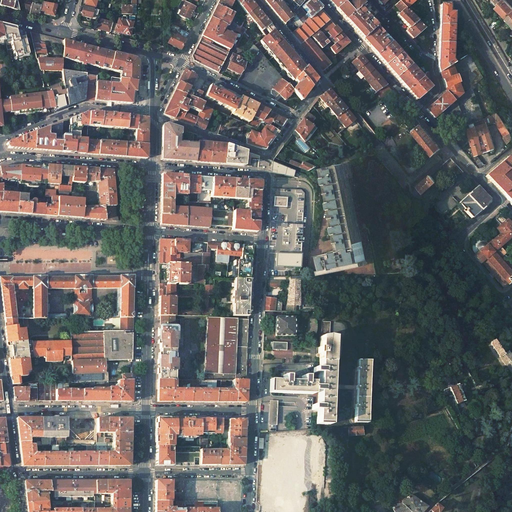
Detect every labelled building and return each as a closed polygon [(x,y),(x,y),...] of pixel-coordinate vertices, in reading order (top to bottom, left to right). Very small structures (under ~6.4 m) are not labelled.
[(10,9),(19,11),(16,0),(0,0),(2,7),(10,9)] [(218,0),(216,6),(227,11),(232,0),(218,0)] [(235,0),(239,5),(247,15),(255,7),(249,0),(235,0)] [(284,9),(277,0),(269,7),(275,15),(284,9)] [(282,1),(281,0),(277,0),(284,9),(287,7),(282,1)] [(293,0),(292,2),(287,8),(292,13),(293,14),(296,10),(298,8),(301,5),(305,0),(293,0)] [(307,15),(309,18),(319,9),(311,0),(310,0),(303,7),(308,13),(307,15)] [(327,0),(336,9),(343,2),(341,0),(327,0)] [(363,4),(359,0),(352,0),(346,6),(343,2),(336,9),(345,20),(359,8),(363,4)] [(415,0),(400,0),(399,2),(405,8),(406,9),(415,0)] [(511,13),(511,7),(505,0),(503,0),(499,4),(500,5),(497,8),(501,12),(505,17),(507,18),(511,13)] [(178,9),(181,10),(178,15),(188,20),(194,7),(185,2),(185,3),(182,1),(180,2),(178,7),(178,9)] [(56,6),(42,2),(41,6),(40,11),(47,12),(46,14),(54,16),(56,6)] [(405,8),(399,2),(388,12),(390,14),(396,9),(400,13),(405,8)] [(31,6),(29,14),(39,16),(40,11),(41,6),(32,3),(31,6)] [(449,5),(440,5),(439,25),(439,43),(438,67),(439,72),(452,64),(454,63),(451,60),(452,55),(452,53),(452,43),(453,13),(448,13),(449,5)] [(121,6),(121,14),(131,15),(131,6),(121,6)] [(228,24),(233,14),(227,11),(216,6),(210,19),(225,26),(226,26),(227,27),(228,24)] [(92,14),(97,15),(98,10),(83,7),(81,16),(91,18),(92,14)] [(245,17),(250,23),(253,21),(261,31),(265,28),(270,24),(255,7),(247,15),(245,17)] [(308,19),(298,8),(296,10),(293,14),(302,25),(305,22),(305,21),(308,19)] [(366,15),(359,8),(345,20),(362,39),(376,27),(369,19),(373,16),(370,12),(366,15)] [(406,9),(405,8),(400,13),(397,15),(409,28),(417,21),(407,10),(406,9)] [(289,15),(284,9),(275,15),(282,23),(291,16),(289,15)] [(305,22),(302,25),(299,27),(291,34),(300,45),(308,38),(310,36),(329,20),(319,9),(309,18),(308,19),(305,21),(305,22)] [(299,27),(302,25),(293,14),(292,15),(298,23),(297,24),(299,27)] [(293,19),(291,16),(282,23),(284,26),(293,19)] [(225,27),(226,26),(225,26),(210,19),(201,36),(210,41),(227,49),(229,50),(231,45),(233,45),(234,42),(233,42),(236,37),(223,30),(224,27),(225,27)] [(299,27),(297,24),(293,19),(284,26),(291,34),(299,27)] [(96,29),(110,32),(110,31),(112,23),(99,20),(96,29)] [(128,36),(129,35),(131,30),(130,30),(132,23),(126,21),(126,22),(118,20),(117,24),(115,32),(123,34),(124,34),(124,35),(125,35),(125,36),(126,36),(127,36),(128,36)] [(310,36),(321,49),(326,44),(331,40),(340,32),(329,20),(310,36)] [(424,29),(417,21),(409,28),(405,31),(412,39),(424,29)] [(23,30),(0,24),(3,35),(4,37),(5,41),(7,50),(13,48),(16,58),(29,55),(23,30)] [(188,34),(180,30),(179,29),(180,28),(171,24),(168,30),(173,32),(167,44),(180,50),(185,40),(188,34)] [(240,29),(228,24),(227,27),(228,27),(230,28),(232,29),(238,32),(240,29)] [(296,56),(287,45),(283,41),(270,24),(265,28),(269,33),(265,37),(259,41),(293,82),(294,81),(295,79),(305,67),(299,59),(296,56)] [(383,34),(376,27),(362,39),(370,48),(377,41),(376,40),(383,34)] [(32,39),(32,40),(45,43),(53,45),(55,38),(30,32),(32,39)] [(335,54),(349,42),(340,32),(331,40),(334,44),(333,45),(330,48),(335,54)] [(377,41),(370,48),(371,49),(378,43),(377,43),(385,36),(383,34),(376,40),(377,41)] [(209,44),(210,41),(201,36),(191,56),(193,61),(217,73),(227,53),(229,50),(227,49),(225,52),(209,44)] [(390,43),(385,36),(377,43),(378,43),(371,49),(377,55),(390,43)] [(330,65),(308,38),(300,45),(322,71),(330,65)] [(32,40),(39,70),(61,71),(62,60),(49,59),(45,43),(32,40)] [(104,67),(120,71),(120,73),(122,73),(122,77),(119,76),(119,79),(119,80),(124,80),(134,82),(137,82),(137,66),(137,63),(134,59),(131,58),(86,46),(63,40),(62,44),(62,47),(62,55),(62,58),(84,64),(85,62),(101,66),(100,68),(103,69),(104,67)] [(399,52),(390,43),(377,55),(385,65),(399,52)] [(248,53),(254,56),(257,51),(253,46),(252,45),(248,53)] [(475,49),(473,45),(454,57),(457,61),(474,50),(476,49),(475,49)] [(332,57),(333,56),(335,54),(330,48),(329,48),(326,51),(332,57)] [(399,52),(385,65),(396,78),(410,65),(403,57),(399,52)] [(241,59),(231,55),(229,59),(231,60),(227,69),(234,72),(235,74),(236,75),(238,74),(239,75),(244,64),(240,61),(241,59)] [(358,70),(366,62),(361,57),(358,56),(352,61),(351,63),(358,70)] [(364,77),(373,70),(372,69),(366,62),(358,70),(363,76),(364,77)] [(452,64),(439,72),(440,75),(442,79),(442,80),(456,75),(455,74),(454,70),(452,64)] [(421,77),(410,65),(396,78),(407,90),(421,77)] [(305,67),(295,79),(294,81),(296,82),(297,84),(292,91),(293,91),(301,101),(316,80),(305,67)] [(193,80),(195,76),(184,70),(178,83),(189,88),(193,80)] [(373,70),(364,77),(364,78),(370,85),(379,77),(374,71),(373,70)] [(84,100),(86,75),(86,74),(61,71),(62,76),(64,89),(66,101),(67,106),(84,100)] [(430,88),(428,73),(426,73),(423,79),(421,77),(407,90),(416,100),(430,88)] [(86,75),(84,100),(94,101),(95,76),(86,75)] [(456,75),(442,80),(445,88),(459,84),(456,75)] [(377,92),(387,86),(380,78),(379,77),(370,85),(371,86),(377,92)] [(0,79),(0,126),(1,126),(0,113),(0,112),(10,112),(10,113),(17,112),(18,114),(25,114),(25,112),(33,111),(33,113),(40,112),(40,110),(48,109),(44,88),(24,90),(15,91),(15,97),(8,98),(4,98),(2,79),(0,79)] [(276,93),(278,95),(287,85),(281,79),(272,89),(276,93)] [(200,89),(206,92),(210,86),(209,86),(210,83),(205,80),(200,89)] [(95,83),(94,101),(108,102),(109,94),(110,85),(95,83)] [(174,91),(184,95),(189,97),(197,101),(198,100),(201,93),(189,88),(178,83),(174,91)] [(462,94),(459,84),(445,88),(444,89),(446,92),(453,101),(462,94)] [(285,100),(293,91),(292,91),(289,87),(287,85),(278,95),(285,100)] [(220,105),(233,111),(238,100),(232,96),(216,88),(216,89),(210,86),(206,92),(204,97),(215,103),(215,104),(220,106),(220,105)] [(377,92),(372,95),(377,101),(383,98),(388,95),(393,93),(387,86),(377,92)] [(54,103),(66,101),(64,89),(61,89),(57,90),(56,89),(54,89),(54,91),(52,91),(54,103)] [(329,89),(319,97),(327,107),(337,99),(329,89)] [(186,111),(197,116),(202,106),(203,104),(201,103),(197,101),(189,97),(187,102),(182,100),(184,95),(174,91),(162,115),(193,127),(193,125),(195,121),(183,117),(186,111)] [(446,92),(426,110),(433,118),(453,101),(446,92)] [(231,114),(249,122),(252,116),(257,106),(239,97),(238,100),(233,111),(231,114)] [(286,103),(276,97),(274,100),(285,106),(286,103)] [(337,99),(327,107),(336,117),(346,109),(337,99)] [(213,107),(202,102),(201,103),(203,104),(202,106),(211,111),(212,109),(213,107)] [(211,111),(202,106),(197,116),(195,121),(193,125),(203,130),(203,131),(211,111)] [(252,116),(261,121),(268,111),(257,106),(252,116)] [(346,109),(336,117),(345,128),(355,120),(346,109)] [(261,121),(270,125),(272,122),(276,115),(268,111),(261,121)] [(88,114),(87,126),(100,127),(101,114),(92,113),(88,114)] [(307,113),(292,134),(296,139),(299,136),(304,142),(308,139),(315,129),(309,124),(313,119),(307,113)] [(511,135),(502,119),(497,113),(490,116),(492,121),(492,123),(496,123),(504,136),(504,138),(507,144),(509,143),(511,139),(511,135)] [(79,126),(87,126),(88,114),(84,114),(84,115),(80,115),(80,116),(79,126)] [(100,127),(116,129),(116,115),(101,114),(100,127)] [(126,130),(126,116),(116,115),(116,129),(126,130)] [(286,120),(276,115),(272,122),(274,123),(282,127),(286,120)] [(476,128),(487,124),(488,124),(492,123),(492,121),(490,116),(490,115),(485,118),(485,119),(474,122),(476,127),(476,128)] [(63,122),(62,137),(62,140),(61,142),(60,152),(69,153),(70,150),(72,149),(72,147),(77,147),(77,152),(78,152),(79,152),(80,153),(81,153),(81,154),(85,154),(86,140),(86,138),(87,126),(79,126),(80,116),(75,117),(74,117),(75,120),(74,121),(73,119),(70,119),(63,122)] [(126,130),(135,130),(136,117),(126,116),(126,130)] [(249,122),(247,125),(256,129),(260,123),(261,121),(252,116),(249,122)] [(135,134),(134,144),(147,146),(147,118),(136,117),(135,130),(135,134)] [(401,125),(396,117),(382,125),(387,135),(402,128),(401,125)] [(57,133),(48,132),(47,136),(54,136),(58,136),(60,137),(62,137),(63,122),(48,127),(48,131),(57,130),(57,133)] [(495,149),(487,124),(476,128),(476,127),(467,130),(472,147),(473,146),(475,156),(469,158),(478,168),(479,167),(481,167),(484,165),(477,156),(488,152),(489,156),(494,153),(495,149)] [(161,141),(161,160),(173,161),(175,161),(177,161),(178,161),(184,159),(184,161),(185,162),(187,162),(195,163),(196,150),(196,147),(196,143),(196,142),(193,142),(193,135),(192,134),(188,132),(182,130),(177,130),(177,129),(165,125),(161,127),(161,134),(161,141)] [(442,148),(421,125),(418,128),(412,132),(433,156),(442,148)] [(265,150),(278,132),(271,128),(269,127),(267,126),(267,127),(264,126),(258,136),(249,132),(246,144),(265,150)] [(53,139),(54,136),(47,136),(48,132),(48,131),(48,127),(35,132),(33,150),(60,152),(61,142),(55,141),(53,139)] [(35,132),(6,143),(8,148),(33,150),(35,132)] [(89,140),(86,140),(85,154),(98,155),(99,141),(89,140)] [(98,155),(123,157),(125,143),(99,141),(98,155)] [(123,157),(146,159),(147,146),(134,144),(128,144),(125,143),(123,157)] [(225,145),(196,143),(196,147),(196,150),(195,163),(223,165),(225,145)] [(223,165),(258,167),(259,156),(225,145),(223,165)] [(511,168),(511,163),(507,158),(485,176),(502,195),(511,185),(511,177),(507,173),(511,168)] [(290,160),(288,163),(307,171),(314,168),(302,162),(300,165),(290,160)] [(272,162),(271,173),(273,173),(275,173),(277,174),(293,177),(294,171),(272,162)] [(323,254),(326,270),(346,266),(366,262),(362,241),(359,242),(343,164),(343,163),(342,163),(327,167),(332,191),(337,215),(342,240),(344,250),(323,254)] [(471,181),(455,163),(452,165),(458,172),(459,172),(469,183),(471,181)] [(26,182),(26,186),(38,187),(38,180),(46,180),(47,166),(42,165),(42,168),(19,166),(18,180),(18,181),(26,182)] [(0,180),(0,181),(18,180),(19,166),(0,167),(0,180)] [(60,167),(47,166),(46,180),(45,184),(58,185),(58,184),(59,176),(60,167)] [(72,168),(60,167),(59,176),(62,176),(69,177),(68,184),(71,184),(71,182),(72,168)] [(85,168),(72,168),(71,182),(84,183),(84,182),(85,168)] [(93,182),(97,182),(98,182),(98,179),(113,178),(112,171),(85,168),(84,182),(93,182)] [(161,174),(160,185),(174,186),(174,175),(161,174)] [(186,193),(186,176),(174,175),(174,186),(176,186),(175,195),(186,196),(186,193)] [(431,176),(430,175),(417,187),(423,194),(436,182),(431,176)] [(199,177),(186,176),(186,193),(198,194),(198,192),(199,177)] [(211,178),(199,177),(198,192),(211,193),(211,178)] [(113,178),(98,179),(98,182),(97,182),(98,206),(98,207),(104,206),(114,206),(115,206),(113,178)] [(233,180),(211,178),(211,193),(210,197),(232,199),(233,189),(233,180)] [(233,189),(245,190),(246,181),(233,180),(233,189)] [(248,191),(259,192),(260,182),(248,181),(247,191),(248,191)] [(61,184),(58,184),(58,185),(58,192),(69,192),(71,193),(71,184),(68,184),(61,184)] [(0,185),(0,212),(16,214),(17,203),(17,195),(13,194),(1,193),(1,185),(0,185)] [(174,186),(160,185),(160,187),(172,188),(172,195),(175,195),(176,186),(174,186)] [(511,185),(502,195),(508,201),(508,202),(511,206),(511,185)] [(160,187),(160,200),(172,200),(172,195),(172,188),(160,187)] [(488,200),(476,187),(470,193),(469,193),(466,196),(458,203),(471,218),(480,211),(483,208),(488,203),(488,200)] [(273,188),(268,265),(276,266),(297,267),(300,267),(300,266),(300,254),(304,193),(301,190),(277,188),(273,188)] [(233,189),(232,199),(245,200),(245,190),(233,189)] [(45,197),(51,197),(50,204),(48,204),(51,205),(51,203),(57,204),(57,198),(57,197),(55,197),(55,191),(50,191),(45,191),(45,197)] [(246,204),(245,208),(246,209),(247,209),(247,212),(247,221),(257,222),(259,192),(248,191),(248,200),(247,204),(246,204)] [(27,196),(17,195),(17,203),(26,204),(27,196)] [(45,198),(33,197),(33,199),(32,199),(31,199),(31,200),(30,201),(30,202),(30,204),(29,214),(43,216),(44,206),(44,205),(44,204),(45,198)] [(68,199),(57,198),(57,204),(56,217),(81,219),(82,207),(82,200),(74,199),(71,199),(68,199)] [(160,200),(160,215),(171,216),(171,215),(171,207),(171,206),(172,200),(160,200)] [(17,203),(16,214),(27,214),(27,204),(26,204),(17,203)] [(48,204),(47,216),(56,217),(57,204),(51,203),(51,205),(48,204)] [(81,219),(105,220),(104,206),(98,207),(98,206),(82,207),(81,219)] [(114,206),(104,206),(105,220),(117,221),(117,217),(115,217),(114,206)] [(185,226),(185,208),(175,207),(174,226),(175,226),(185,226)] [(209,210),(185,208),(185,226),(197,227),(208,228),(208,225),(209,210)] [(233,211),(209,210),(208,225),(232,227),(233,211)] [(232,227),(232,230),(257,232),(257,222),(247,221),(247,212),(233,211),(232,227)] [(171,216),(160,215),(160,224),(173,225),(173,216),(171,215),(171,216)] [(470,220),(468,217),(455,228),(458,231),(470,220)] [(511,235),(511,226),(506,219),(495,229),(499,234),(500,233),(506,241),(511,235)] [(475,255),(474,256),(480,263),(481,262),(490,272),(489,274),(492,278),(494,276),(503,287),(507,284),(507,285),(511,280),(511,268),(508,264),(496,250),(499,246),(506,241),(500,233),(499,234),(493,239),(489,235),(485,239),(482,239),(480,239),(478,240),(475,242),(473,244),(473,247),(473,249),(473,251),(474,254),(475,255)] [(160,239),(159,264),(167,264),(169,264),(170,255),(173,255),(174,252),(187,253),(187,241),(160,239)] [(207,243),(203,242),(202,253),(201,265),(204,265),(204,272),(208,272),(208,266),(209,250),(207,250),(207,248),(207,243)] [(229,244),(221,244),(220,248),(216,247),(216,249),(216,255),(215,262),(227,263),(228,260),(228,256),(229,244)] [(237,245),(229,244),(228,256),(228,260),(234,260),(234,257),(240,257),(241,249),(237,249),(237,245)] [(241,245),(241,249),(240,257),(240,261),(236,261),(236,279),(249,279),(250,280),(250,275),(252,246),(247,246),(241,245)] [(503,250),(499,246),(496,250),(508,264),(510,262),(507,258),(504,254),(504,253),(505,253),(503,250)] [(187,253),(174,252),(173,255),(170,255),(169,264),(187,265),(198,265),(201,265),(202,253),(187,253)] [(169,264),(167,264),(166,284),(175,284),(186,284),(187,265),(169,264)] [(12,277),(0,276),(0,285),(0,286),(4,319),(16,319),(13,295),(14,295),(13,293),(12,289),(18,289),(26,289),(26,286),(32,286),(32,289),(33,289),(33,319),(45,318),(45,314),(45,289),(74,289),(77,289),(77,290),(78,290),(78,299),(77,299),(77,300),(74,300),(74,304),(73,304),(73,305),(73,313),(73,314),(74,314),(74,318),(91,318),(91,314),(92,314),(92,313),(91,305),(92,305),(92,304),(91,304),(91,300),(87,300),(87,299),(87,289),(91,289),(120,288),(119,318),(120,318),(132,318),(132,313),(132,288),(133,288),(133,276),(132,276),(128,276),(123,276),(119,276),(119,277),(91,277),(91,276),(86,276),(78,276),(73,276),(73,277),(45,277),(41,277),(36,277),(32,277),(32,278),(12,278),(12,277)] [(233,305),(232,315),(248,316),(249,296),(250,284),(250,280),(249,279),(236,279),(234,279),(234,292),(232,293),(231,304),(233,305)] [(289,279),(286,311),(294,311),(299,311),(299,284),(298,279),(289,279)] [(214,286),(207,285),(207,280),(204,280),(204,285),(204,294),(214,294),(214,286)] [(166,284),(159,284),(159,297),(174,297),(175,284),(166,284)] [(174,297),(159,297),(158,316),(159,316),(173,316),(173,311),(174,310),(174,297)] [(265,298),(263,311),(264,311),(281,311),(281,301),(280,300),(265,298)] [(178,311),(173,311),(173,316),(174,316),(213,316),(213,311),(213,308),(207,308),(207,310),(204,311),(186,310),(186,311),(178,311)] [(158,356),(158,373),(160,373),(160,380),(173,380),(173,371),(175,371),(175,359),(173,359),(174,354),(175,354),(175,349),(174,349),(174,341),(175,340),(175,326),(174,326),(174,322),(174,316),(173,316),(159,316),(159,330),(158,330),(158,342),(160,342),(160,353),(160,356),(158,356)] [(205,317),(203,380),(216,380),(226,380),(232,380),(246,380),(247,347),(248,319),(205,317)] [(275,329),(275,336),(294,336),(294,329),(295,329),(295,324),(294,324),(294,317),(275,317),(275,324),(275,329)] [(132,318),(120,318),(119,331),(132,331),(132,318)] [(4,319),(7,343),(8,343),(25,340),(24,328),(29,327),(28,319),(16,319),(4,319)] [(472,319),(467,323),(471,328),(476,325),(472,319)] [(319,361),(319,362),(331,362),(332,362),(333,337),(329,337),(330,322),(323,321),(322,337),(320,337),(319,348),(317,348),(317,354),(319,354),(319,361)] [(71,362),(107,360),(107,361),(131,360),(132,331),(119,331),(70,332),(71,354),(71,356),(71,362)] [(494,339),(491,342),(491,344),(500,357),(499,357),(511,373),(511,371),(511,358),(507,351),(504,354),(494,339)] [(28,358),(26,342),(26,341),(25,340),(8,343),(9,346),(12,346),(14,357),(10,358),(10,361),(28,359),(28,358)] [(49,341),(31,341),(32,354),(37,354),(37,357),(41,357),(41,356),(41,354),(44,354),(44,356),(44,362),(58,362),(58,360),(61,360),(61,356),(64,356),(64,354),(71,354),(70,341),(53,341),(53,342),(49,342),(49,341)] [(270,342),(270,347),(272,347),(272,349),(286,350),(287,343),(270,342)] [(28,359),(10,361),(9,361),(12,385),(20,384),(18,377),(26,376),(25,372),(29,371),(28,359)] [(107,360),(71,362),(71,383),(82,383),(94,382),(108,381),(116,381),(117,381),(131,381),(131,375),(122,375),(122,372),(108,373),(107,361),(107,360)] [(355,409),(354,421),(367,421),(369,360),(357,360),(356,368),(355,368),(355,371),(356,371),(356,386),(355,386),(354,390),(355,390),(355,405),(354,405),(354,409),(355,409)] [(317,410),(316,422),(329,423),(329,417),(330,389),(330,385),(331,362),(319,362),(319,368),(313,368),(313,373),(318,373),(318,386),(312,386),(312,391),(318,391),(317,405),(312,405),(312,410),(317,410)] [(452,395),(456,404),(465,401),(458,384),(454,375),(458,373),(457,371),(453,372),(454,374),(444,378),(448,388),(446,389),(449,396),(452,395)] [(271,380),(270,393),(312,394),(312,391),(312,386),(313,382),(307,381),(307,376),(302,376),(301,381),(288,381),(288,375),(283,375),(283,380),(271,380)] [(157,380),(157,389),(171,389),(174,389),(174,387),(174,380),(173,380),(160,380),(157,380)] [(203,380),(190,380),(190,384),(190,389),(199,389),(199,385),(206,385),(206,389),(215,390),(215,385),(216,380),(203,380)] [(232,390),(245,390),(246,380),(232,380),(232,390)] [(130,402),(131,381),(117,381),(117,384),(116,384),(120,385),(120,402),(130,402)] [(27,401),(55,401),(55,390),(55,383),(31,384),(28,384),(28,388),(27,401)] [(20,388),(12,388),(14,401),(27,401),(28,388),(20,388)] [(108,389),(108,402),(118,402),(118,391),(116,391),(116,388),(108,388),(108,389)] [(62,390),(55,390),(55,401),(66,401),(66,394),(65,394),(65,389),(62,389),(62,390)] [(75,389),(72,389),(72,394),(68,394),(68,401),(82,402),(82,390),(75,390),(75,389)] [(82,390),(82,402),(93,402),(93,393),(92,394),(92,389),(91,389),(91,390),(82,390)] [(108,389),(98,389),(98,394),(95,393),(95,402),(108,402),(108,389)] [(156,402),(170,402),(170,393),(171,393),(171,389),(157,389),(156,402)] [(174,389),(171,389),(171,393),(178,393),(178,402),(180,402),(180,389),(174,389)] [(190,389),(180,389),(180,402),(190,402),(190,389)] [(199,389),(190,389),(190,402),(203,402),(215,402),(215,390),(206,389),(199,389)] [(232,390),(215,390),(215,402),(245,403),(245,390),(232,390)] [(170,402),(178,402),(178,393),(171,393),(170,393),(170,402)] [(270,401),(269,432),(275,432),(276,406),(277,402),(270,401)] [(32,438),(41,438),(41,418),(16,418),(19,442),(29,442),(29,438),(32,437),(32,438)] [(53,418),(41,418),(41,438),(51,438),(51,428),(53,428),(53,418)] [(65,418),(55,418),(55,438),(56,438),(65,438),(65,418)] [(107,419),(96,419),(96,433),(104,433),(107,433),(107,419)] [(108,419),(107,419),(107,433),(112,433),(116,433),(116,429),(108,429),(108,419)] [(116,419),(116,429),(116,433),(130,433),(130,419),(116,419)] [(182,437),(192,437),(192,436),(192,435),(200,435),(200,432),(200,419),(179,419),(156,419),(156,442),(156,443),(161,443),(161,447),(164,447),(172,447),(172,435),(175,435),(175,430),(178,430),(178,435),(182,435),(182,436),(182,437)] [(222,419),(200,419),(200,432),(213,432),(213,434),(221,434),(221,431),(221,429),(222,419)] [(244,420),(228,419),(228,427),(228,428),(235,428),(235,430),(244,430),(244,420)] [(348,427),(348,435),(364,435),(364,426),(348,427)] [(235,431),(228,431),(228,432),(228,439),(243,439),(244,431),(237,431),(235,431)] [(112,443),(130,443),(130,433),(116,433),(112,433),(112,438),(112,443)] [(228,439),(227,439),(227,446),(227,448),(231,448),(243,449),(243,439),(228,439)] [(19,442),(20,454),(30,453),(29,444),(29,442),(19,442)] [(0,466),(9,466),(6,443),(0,443),(0,466)] [(96,445),(96,453),(106,452),(106,443),(104,443),(96,443),(96,445)] [(112,443),(112,452),(116,452),(129,452),(130,443),(112,443)] [(161,447),(156,447),(155,465),(167,465),(196,466),(196,453),(172,453),(172,447),(161,447)] [(231,448),(227,448),(226,452),(226,457),(242,458),(243,456),(230,456),(231,448)] [(206,450),(196,450),(196,453),(196,466),(206,465),(206,450)] [(210,450),(209,450),(209,457),(208,457),(208,465),(217,465),(218,450),(211,450),(210,450)] [(218,450),(217,465),(226,465),(226,457),(226,452),(224,450),(218,450)] [(106,452),(96,453),(96,466),(106,466),(106,452)] [(108,457),(116,457),(116,452),(112,452),(106,452),(106,466),(107,466),(108,457)] [(107,466),(129,466),(129,452),(116,452),(116,457),(108,457),(107,466)] [(42,466),(42,453),(34,453),(30,453),(20,454),(22,466),(42,466)] [(51,453),(42,453),(42,466),(67,466),(67,453),(58,453),(51,453)] [(86,453),(67,453),(67,466),(96,466),(96,453),(86,453)] [(501,473),(499,481),(504,482),(510,465),(507,465),(504,464),(501,473)] [(183,480),(171,481),(171,490),(173,490),(179,490),(183,490),(183,480)] [(35,481),(23,481),(26,503),(46,502),(45,494),(36,495),(34,491),(38,491),(35,481)] [(36,495),(45,494),(45,491),(40,491),(37,481),(35,481),(38,491),(34,491),(36,495)] [(50,491),(48,481),(37,481),(40,491),(45,491),(50,491)] [(79,499),(77,481),(48,481),(50,491),(52,499),(79,499)] [(94,494),(94,481),(77,481),(79,499),(92,499),(91,497),(94,497),(94,494)] [(111,500),(128,500),(128,481),(111,481),(94,481),(94,494),(111,494),(111,498),(104,497),(104,495),(100,496),(100,500),(95,500),(95,502),(103,502),(104,500),(111,500)] [(155,486),(155,493),(171,493),(171,490),(171,481),(155,481),(155,486)] [(171,493),(170,501),(176,501),(183,501),(183,493),(183,490),(179,490),(178,493),(173,493),(171,493)] [(155,493),(155,501),(169,501),(170,501),(171,493),(155,493)] [(401,504),(392,509),(394,511),(421,511),(426,507),(410,495),(404,500),(401,504)] [(436,503),(429,510),(430,511),(431,511),(435,511),(436,511),(438,511),(442,508),(446,501),(443,498),(436,503)] [(112,509),(128,509),(128,505),(128,500),(111,500),(111,509),(112,509)] [(155,501),(154,511),(164,511),(164,507),(169,507),(169,501),(155,501)] [(27,511),(52,511),(53,511),(47,511),(46,502),(26,503),(27,511)] [(94,509),(94,511),(103,511),(104,509),(103,502),(95,502),(94,502),(94,507),(94,509)]
